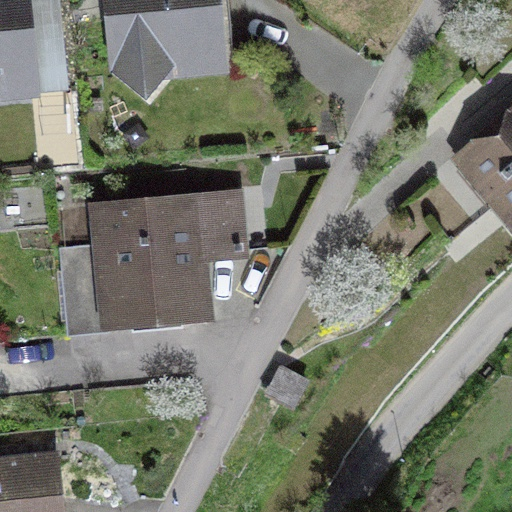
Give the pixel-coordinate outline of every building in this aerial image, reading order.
[(30,0),(0,0),(0,116),(70,106),(56,6),(30,8),(30,0)] [(219,0),(104,0),(110,79),(145,112),(169,79),(227,74),(219,0)] [(511,132),(477,163),(511,203),(511,132)] [(241,195),(89,208),(100,333),(212,324),(207,267),(247,263),(241,195)] [(59,511),(54,457),(0,462),(0,511),(59,511)]
